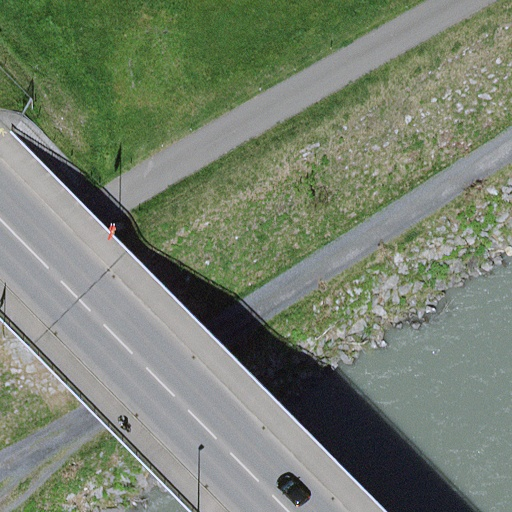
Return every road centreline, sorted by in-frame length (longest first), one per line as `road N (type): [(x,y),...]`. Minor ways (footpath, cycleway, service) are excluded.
road 1 (track): [(464,0),(101,210),(0,278)]
road 2 (track): [(61,444),(511,146)]
road 3 (secondary): [(289,511),(0,220)]
